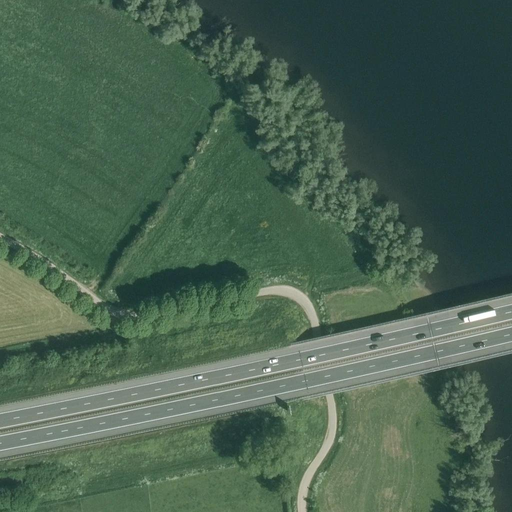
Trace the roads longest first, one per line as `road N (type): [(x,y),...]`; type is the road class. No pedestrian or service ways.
road 1 (unclassified): [(303,511),(303,491),(334,416),(303,299),(276,290),(122,315),(0,239)]
road 2 (motorway): [(0,443),(511,334)]
road 3 (motorway): [(511,312),(0,421)]
